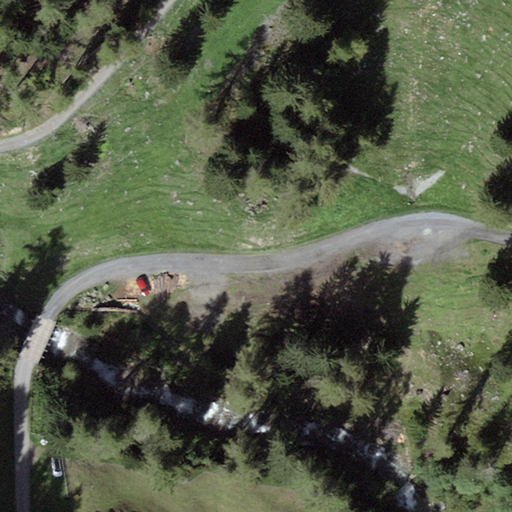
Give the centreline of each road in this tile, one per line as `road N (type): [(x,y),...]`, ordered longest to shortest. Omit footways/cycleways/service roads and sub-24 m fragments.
road 1 (unclassified): [(23,511),(25,370),(53,309),(127,275),(296,269),(402,228),(459,226),(511,243)]
road 2 (track): [(0,144),(50,131),(120,79),(183,0)]
